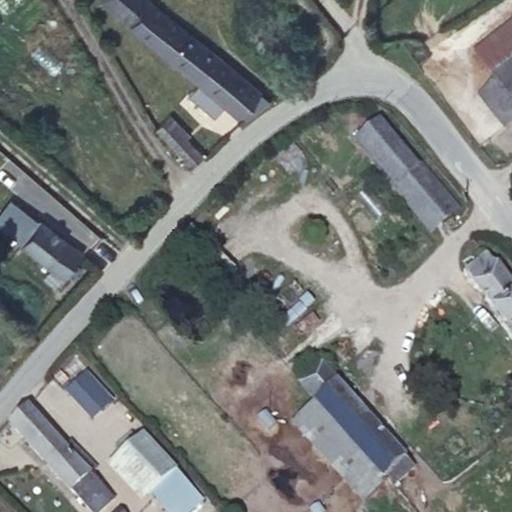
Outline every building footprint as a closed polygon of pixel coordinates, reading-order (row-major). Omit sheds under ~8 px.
[(106,0),(118,9),(124,0),(106,0)] [(257,89),(148,0),(124,0),(118,9),(137,25),(135,28),(199,80),(189,93),(215,114),(225,102),(238,112),(257,89)] [(511,28),(487,49),(511,80),(511,78),(511,28)] [(490,95),(510,122),(511,121),(511,80),(490,95)] [(202,156),(185,138),(189,134),(170,114),(156,128),(191,166),(202,156)] [(459,213),(382,118),(356,139),(435,232),(459,213)] [(62,275),(80,253),(39,221),(21,243),(62,275)] [(237,270),(192,227),(173,246),(219,290),(237,270)] [(511,284),(487,252),(465,268),(511,329),(511,284)] [(421,469),(324,363),(300,384),(317,402),(388,481),(397,490),(421,469)] [(112,399),(87,371),(68,388),(93,417),(112,399)] [(388,481),(317,402),(293,424),(363,504),(388,481)] [(73,453),(29,405),(11,422),(92,511),(97,511),(113,498),(91,473),(96,468),(79,448),(73,453)] [(138,441),(131,434),(116,448),(123,455),(119,459),(168,511),(172,511),(196,490),(145,435),(138,441)] [(188,511),(204,499),(196,490),(172,511),(188,511)]
